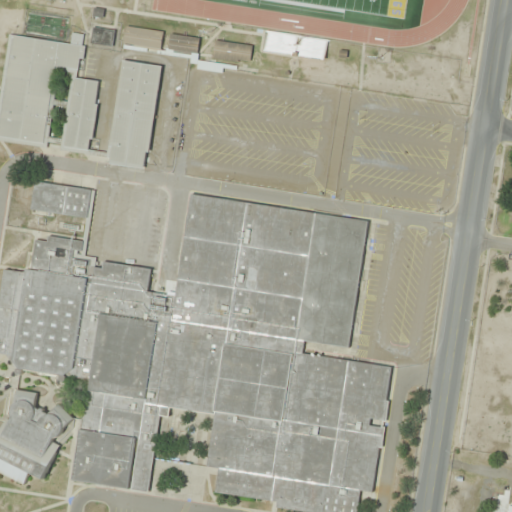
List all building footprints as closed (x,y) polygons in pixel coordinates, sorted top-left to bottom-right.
[(113,47),(115,30),(93,27),(91,44),(113,47)] [(162,50),(164,31),(126,27),(124,46),(162,50)] [(146,167),(161,65),(121,60),(108,153),(90,151),(100,82),(79,79),(86,35),(72,33),(71,43),(10,34),(0,104),(0,140),(48,148),(49,143),(61,145),(59,154),(146,167)] [(198,56),(200,38),(170,34),(168,52),(198,56)] [(252,45),(214,42),(212,60),(251,63),(252,45)] [(87,219),(92,190),(35,181),(30,211),(87,219)] [(318,511),(356,511),(360,491),(372,493),(393,368),(304,353),(306,342),(348,349),(368,221),(192,193),(175,297),(148,293),(151,270),(82,259),(84,244),(35,236),(29,273),(5,269),(0,300),(0,363),(89,378),(73,480),(149,493),(163,407),(219,416),(207,494),(318,511)] [(44,481),(74,416),(56,407),(52,415),(35,406),(39,398),(20,389),(0,430),(0,474),(24,486),(30,474),(44,481)]
